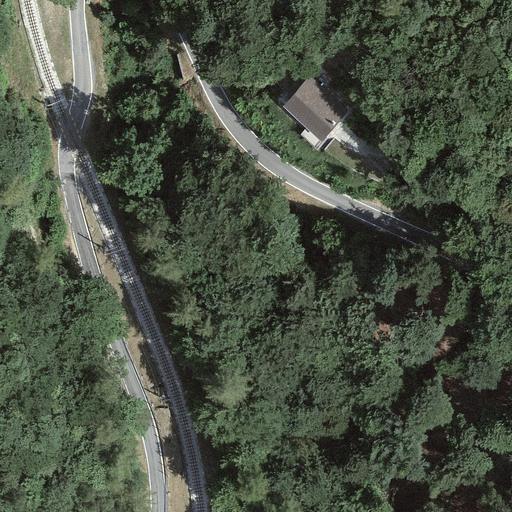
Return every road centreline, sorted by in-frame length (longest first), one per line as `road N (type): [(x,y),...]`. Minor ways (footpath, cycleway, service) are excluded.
road 1 (unclassified): [(157,511),(149,436),(66,174),(81,78),(76,0)]
road 2 (unclassified): [(169,0),(232,125),(273,164),(511,282)]
